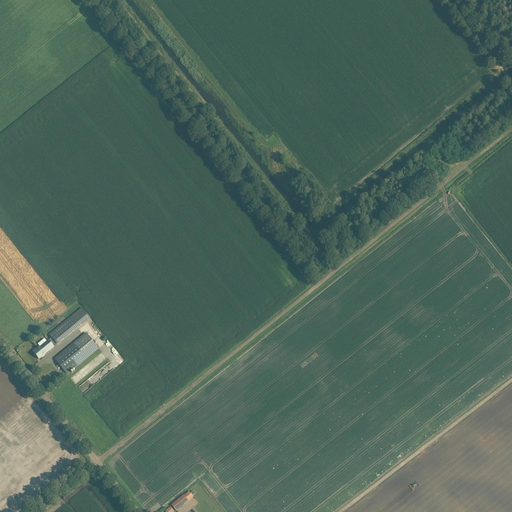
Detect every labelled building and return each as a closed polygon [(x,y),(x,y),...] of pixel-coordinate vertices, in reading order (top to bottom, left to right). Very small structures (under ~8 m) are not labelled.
[(45,320),(49,325),(59,318),(55,313),(45,320)] [(49,335),(57,345),(77,328),(69,318),(49,335)] [(55,359),(67,374),(98,349),(86,333),(55,359)] [(40,346),(33,352),(39,359),(54,347),(49,342),(41,348),(40,346)] [(172,505),(176,511),(203,491),(198,485),(172,505)]
